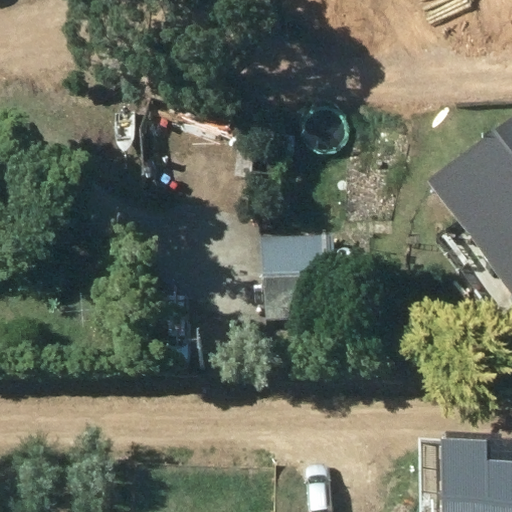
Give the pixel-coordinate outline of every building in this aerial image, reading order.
[(39,0),(35,46),(110,52),(113,0),(39,0)] [(511,111),(427,176),(511,289),(511,111)] [(341,121),(303,120),(303,151),(341,150),(341,121)] [(331,232),(260,235),(264,316),(334,313),(331,232)] [(24,258),(46,290),(80,268),(59,235),(24,258)] [(418,434),(420,511),(511,511),(511,442),(493,443),(493,432),(418,434)]
